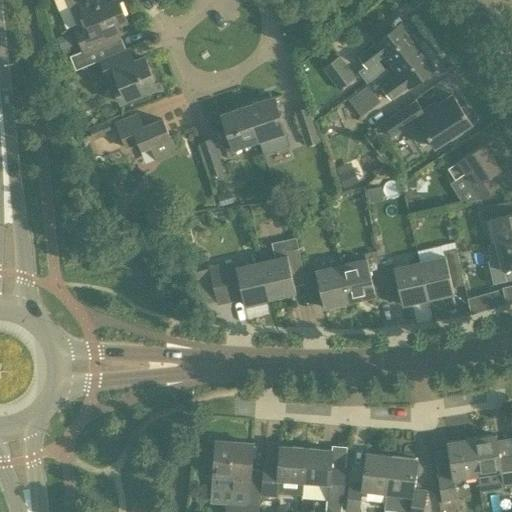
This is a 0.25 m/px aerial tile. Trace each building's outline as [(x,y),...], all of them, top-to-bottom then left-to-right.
[(118,1),(106,6),(103,0),(65,0),(77,28),(74,29),(82,50),(69,55),(75,70),(99,60),(107,57),(125,50),(115,27),(127,22),(118,1)] [(383,70),(377,62),(385,56),(392,65),(418,46),(416,44),(418,40),(413,33),(408,34),(401,24),(375,43),(376,44),(359,57),(367,68),(361,72),(367,82),(383,70)] [(418,46),(392,65),(399,74),(382,88),(390,99),(408,86),(408,87),(434,68),(427,58),(428,54),(424,47),(419,48),(418,46)] [(128,49),(125,50),(107,57),(99,60),(106,78),(114,75),(118,84),(113,86),(119,103),(156,87),(143,57),(133,62),(128,49)] [(338,91),(355,78),(339,56),(322,69),(338,91)] [(380,102),(367,85),(347,100),(360,117),(380,102)] [(471,124),(468,119),(471,117),(464,106),(461,108),(453,95),(429,111),(426,111),(423,112),(416,101),(382,123),(391,137),(406,127),(417,143),(427,136),(434,148),(449,138),(451,141),(462,134),(460,131),(471,124)] [(259,142),(285,133),(273,97),(247,106),(259,142)] [(259,142),(247,106),(221,115),(233,151),(259,142)] [(305,146),(320,142),(308,107),(294,112),(305,146)] [(155,158),(175,149),(162,119),(142,128),(137,115),(116,124),(126,147),(138,142),(141,149),(150,145),(155,158)] [(93,140),(111,133),(107,121),(88,127),(93,140)] [(209,177),(224,172),(212,138),(198,143),(209,177)] [(500,187),(493,174),(500,169),(484,145),(447,169),(455,180),(470,170),(478,182),(470,188),(479,201),(500,187)] [(356,160),(337,166),(344,185),(362,178),(356,160)] [(485,221),(491,220),(496,244),(511,240),(511,201),(482,208),(485,221)] [(262,263),(270,299),(296,293),(294,286),(306,283),(311,304),(303,269),(296,238),(272,244),(275,260),(262,263)] [(511,279),(511,240),(496,244),(486,246),(492,271),(489,271),(492,284),(511,279)] [(419,263),(428,299),(454,293),(452,287),(465,284),(457,249),(443,252),(444,258),(419,263)] [(342,266),(350,301),(374,296),(373,290),(386,287),(381,266),(378,251),(364,255),(365,260),(342,266)] [(262,263),(247,266),(245,259),(193,271),(200,305),(216,301),(217,304),(243,298),(244,304),(270,299),(262,263)] [(393,263),(381,266),(386,287),(389,301),(400,299),(402,305),(428,299),(419,263),(394,269),(393,263)] [(324,307),(350,301),(342,266),(316,272),(315,266),(303,269),(311,304),(322,301),(324,307)] [(511,284),(501,287),(505,305),(511,302),(511,284)] [(496,435),(472,439),(478,477),(479,487),(503,483),(504,489),(511,488),(511,456),(499,458),(496,435)] [(478,477),(472,439),(447,442),(452,474),(438,476),(442,502),(457,500),(454,480),(478,477)] [(248,490),(252,443),(216,441),(214,476),(236,477),(235,489),(248,490)] [(264,470),(262,495),(276,496),(277,493),(302,495),(303,483),(305,449),(279,446),(278,463),(265,462),(264,470)] [(305,449),(303,483),(327,485),(326,500),(341,502),(344,468),(332,467),(334,451),(331,451),(305,449)] [(357,511),(360,492),(386,495),(391,456),(365,453),(361,483),(349,482),(345,511),(357,511)] [(417,460),(391,456),(386,495),(385,509),(406,511),(422,511),(425,492),(413,490),(417,460)] [(326,500),(324,511),(340,511),(341,502),(326,500)] [(258,511),(259,504),(226,501),(225,511),(258,511)]
